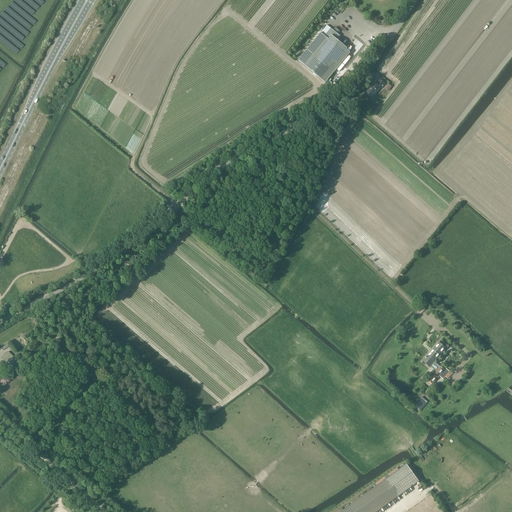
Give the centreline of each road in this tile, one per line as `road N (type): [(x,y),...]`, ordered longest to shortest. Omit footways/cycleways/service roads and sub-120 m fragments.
road 1 (unclassified): [(0,321),(92,269),(220,167),(346,95),(415,0)]
road 2 (track): [(440,329),(246,151)]
road 3 (primary): [(86,0),(0,165)]
road 4 (track): [(105,511),(0,422)]
